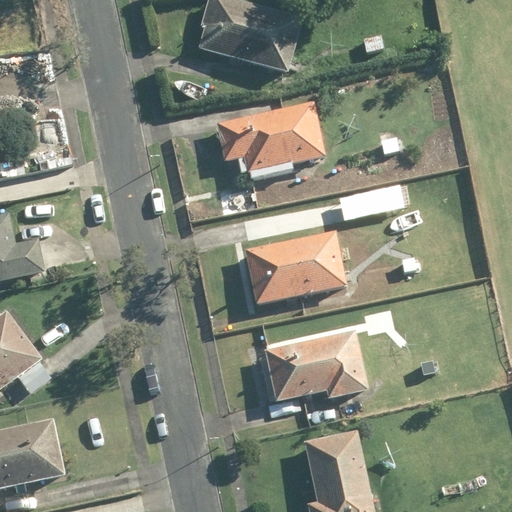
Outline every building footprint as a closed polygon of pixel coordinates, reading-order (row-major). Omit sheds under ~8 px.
[(304,26),(207,0),(193,53),(290,79),(304,26)] [(294,176),(293,170),(326,163),(316,109),(216,128),(226,182),(252,177),(253,184),(294,176)] [(400,131),(379,136),(384,161),(405,157),(400,131)] [(0,285),(45,277),(37,242),(13,247),(8,219),(0,220),(0,285)] [(336,238),(243,255),(254,311),(346,293),(336,238)] [(422,255),(398,258),(401,284),(425,281),(422,255)] [(6,314),(0,318),(0,393),(42,363),(6,314)] [(328,402),(366,394),(354,334),(265,352),(276,404),(326,394),(328,402)] [(438,358),(418,365),(425,387),(445,381),(438,358)] [(53,423),(0,433),(0,491),(64,479),(53,423)] [(374,511),(357,433),(303,445),(316,507),(306,509),(306,511),(374,511)]
